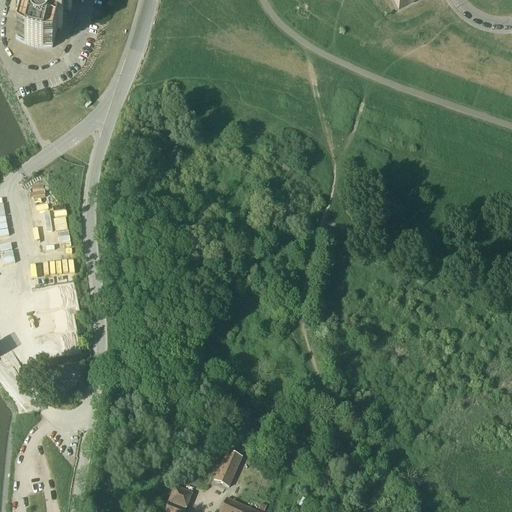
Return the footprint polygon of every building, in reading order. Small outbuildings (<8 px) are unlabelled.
[(21,0),(17,19),(20,19),(15,39),(19,41),(22,43),(24,44),(27,45),(30,46),(33,47),(36,48),(39,49),(42,49),(45,49),(49,49),(52,49),(57,29),(61,30),(66,11),(70,12),(72,0),(21,0)] [(392,0),(398,10),(417,0),(392,0)] [(39,278),(48,277),(46,265),(37,266),(39,278)] [(57,309),(78,305),(74,283),(53,287),(57,309)] [(57,359),(79,355),(77,347),(72,348),(69,331),(58,333),(60,341),(52,343),(51,336),(46,337),(49,353),(55,352),(57,359)] [(41,375),(37,370),(27,376),(31,382),(41,375)] [(244,409),(236,425),(245,430),(253,413),(244,409)] [(258,424),(253,434),(258,437),(263,426),(258,424)] [(227,487),(241,459),(226,452),(213,481),(227,487)] [(165,511),(184,511),(192,495),(175,487),(174,488),(169,502),(164,511),(165,511)] [(239,511),(242,507),(225,499),(219,511),(239,511)]
